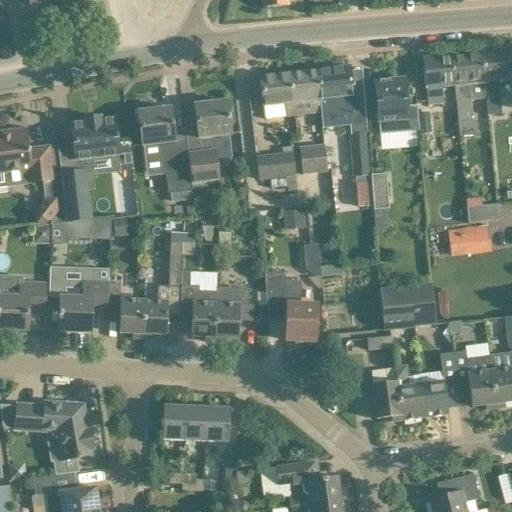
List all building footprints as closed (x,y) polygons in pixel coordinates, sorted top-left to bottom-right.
[(260,0),(262,9),(289,7),(287,0),(260,0)] [(511,49),(480,53),(483,80),(485,99),(487,116),(501,114),(500,110),(496,77),(511,74),(511,49)] [(454,83),(453,88),(458,138),(477,136),(476,121),(471,122),(469,101),(485,99),(483,80),(480,53),(450,56),(454,83)] [(441,89),(453,88),(454,83),(450,56),(421,60),(424,80),(425,88),(425,87),(427,106),(443,104),(441,89)] [(348,68),(318,71),(323,114),(320,114),(322,129),(349,126),(351,126),(350,119),(355,113),(358,113),(356,95),(351,95),(351,89),(348,68)] [(318,71),(289,75),(293,108),(294,117),(320,114),(323,114),(318,71)] [(293,108),(289,75),(259,78),(263,107),(264,120),(285,117),(285,118),(294,117),(293,108)] [(378,123),(379,135),(418,133),(416,107),(405,108),(403,80),(374,83),(377,123),(378,123)] [(198,145),(187,147),(190,172),(190,184),(205,182),(219,181),(217,169),(221,169),(224,167),(227,165),(230,162),(231,157),(228,135),(230,135),(226,102),(193,106),(198,145)] [(190,172),(187,147),(174,148),(169,109),(137,113),(142,147),(159,145),(163,176),(165,175),(167,193),(191,191),(190,184),(190,172)] [(431,134),(429,112),(418,113),(420,135),(431,134)] [(83,120),(84,124),(70,125),(74,161),(118,156),(114,120),(100,122),(99,118),(83,120)] [(9,136),(0,137),(0,188),(7,187),(6,173),(17,172),(18,177),(28,176),(29,183),(52,181),(48,148),(28,150),(25,130),(9,132),(9,136)] [(298,148),(301,176),(327,173),(324,145),(298,148)] [(369,154),(350,155),(351,177),(371,175),(369,154)] [(294,176),(292,155),(255,159),(257,181),(294,176)] [(60,175),(66,223),(66,224),(67,224),(90,221),(84,172),(60,175)] [(388,209),(385,174),(371,175),(373,210),(388,209)] [(56,198),(44,200),(35,213),(36,226),(50,224),(58,213),(56,198)] [(465,200),(466,208),(468,224),(497,221),(496,205),(482,207),(481,198),(465,200)] [(282,212),(284,231),(306,228),(303,210),(282,212)] [(134,217),(112,219),(114,237),(136,235),(134,217)] [(50,227),(50,242),(66,243),(66,237),(67,224),(66,224),(50,225),(50,227)] [(447,232),(450,257),(490,253),(488,226),(447,232)] [(50,242),(50,227),(39,228),(32,229),(33,238),(39,244),(50,244),(50,242)] [(182,234),(181,243),(194,244),(194,235),(182,234)] [(217,257),(229,258),(231,234),(218,234),(217,257)] [(168,287),(180,288),(180,272),(181,256),(181,243),(170,243),(168,287)] [(194,244),(181,243),(181,256),(193,256),(194,244)] [(305,270),(314,277),(320,276),(317,245),(303,246),(305,270)] [(324,261),(337,260),(336,245),(323,246),(324,261)] [(204,342),(214,343),(215,304),(215,292),(215,289),(216,274),(190,272),(180,272),(180,288),(179,304),(192,305),(190,337),(204,338),(204,342)] [(284,342),(294,342),(295,346),(307,343),(315,343),(316,323),(316,306),(299,306),(300,286),(297,282),(284,282),(284,276),(264,275),(266,298),(268,318),(281,318),(281,322),(285,323),(284,342)] [(0,276),(0,330),(26,331),(26,311),(41,312),(41,315),(42,315),(43,295),(43,286),(22,285),(23,277),(0,276)] [(91,307),(107,307),(108,282),(82,281),(82,285),(62,284),(61,299),(59,299),(58,332),(90,333),(91,307)] [(131,339),(142,340),(143,301),(130,301),(130,294),(120,294),(120,282),(108,282),(107,307),(119,308),(118,334),(132,334),(131,339)] [(400,329),(414,328),(436,325),(431,284),(379,290),(383,331),(400,329)] [(143,301),(142,340),(152,340),(152,335),(166,336),(166,317),(167,303),(157,302),(157,287),(144,287),(143,301)] [(215,304),(214,343),(224,343),(224,338),(237,339),(238,319),(252,320),(253,306),(248,306),(249,290),(215,289),(215,292),(215,304)] [(447,324),(449,335),(460,334),(460,322),(447,323),(447,324)] [(389,337),(366,339),(367,352),(390,349),(389,337)] [(490,372),(488,356),(468,359),(467,352),(452,354),(456,384),(467,383),(471,408),(485,406),(485,411),(495,409),(490,372)] [(511,354),(511,353),(488,356),(490,372),(495,409),(505,408),(504,403),(511,402),(511,354)] [(330,357),(331,368),(341,367),(340,356),(330,357)] [(396,383),(395,383),(400,422),(423,419),(419,386),(408,387),(405,367),(394,369),(396,383)] [(443,382),(419,386),(423,419),(447,416),(445,396),(443,382)] [(400,422),(395,383),(371,386),(376,420),(382,420),(382,424),(400,422)] [(14,431),(44,432),(50,464),(52,463),(55,477),(78,473),(75,459),(91,456),(90,451),(93,450),(89,431),(86,432),(81,407),(44,404),(44,408),(16,406),(14,431)] [(161,441),(183,442),(184,408),(163,407),(161,441)] [(183,442),(205,443),(206,409),(184,408),(183,442)] [(206,409),(205,443),(227,444),(228,410),(206,409)] [(224,450),(224,458),(237,459),(237,450),(224,450)] [(289,497),(290,507),(339,501),(336,477),(317,480),(315,462),(275,467),(278,486),(287,485),(288,497),(289,497)] [(22,465),(7,467),(9,482),(24,479),(22,465)] [(247,484),(247,472),(235,473),(236,485),(247,484)] [(169,485),(182,485),(181,492),(202,492),(202,490),(203,480),(194,480),(195,477),(169,476),(169,485)] [(439,498),(429,501),(431,511),(467,511),(466,504),(465,503),(478,499),(472,476),(443,483),(436,485),(439,498)] [(44,495),(46,511),(94,511),(98,511),(95,489),(75,492),(58,494),(57,480),(33,482),(34,497),(44,495)] [(203,480),(202,490),(214,491),(214,481),(203,480)] [(12,511),(9,486),(0,487),(0,511),(12,511)] [(247,503),(243,500),(239,501),(236,504),(236,509),(240,511),(245,511),(247,507),(247,503)] [(341,511),(339,501),(290,507),(287,508),(287,511),(341,511)]
